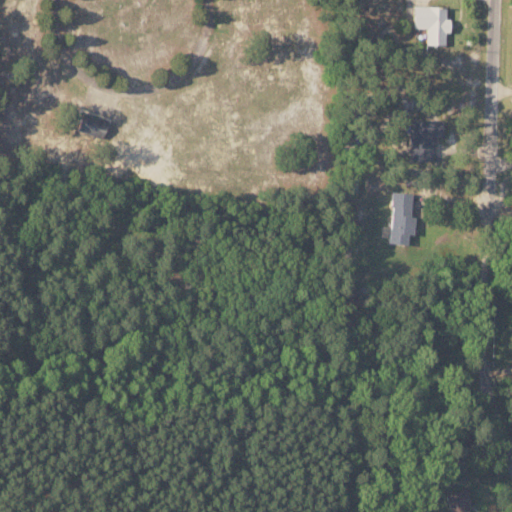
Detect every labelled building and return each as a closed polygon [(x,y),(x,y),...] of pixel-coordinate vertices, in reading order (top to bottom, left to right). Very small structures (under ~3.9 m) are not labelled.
[(412,27),(426,27),(426,44),(445,44),(445,31),(449,31),(449,17),(445,17),(445,5),(413,4),(412,27)] [(83,114),(107,121),(102,137),(78,130),(83,114)] [(442,119),(411,118),(410,158),(429,159),(430,135),(442,135),(442,119)] [(388,242),(406,244),(407,233),(412,234),(414,216),(409,215),(411,192),(393,190),(388,242)] [(446,492),(449,511),(471,511),(467,488),(446,492)]
